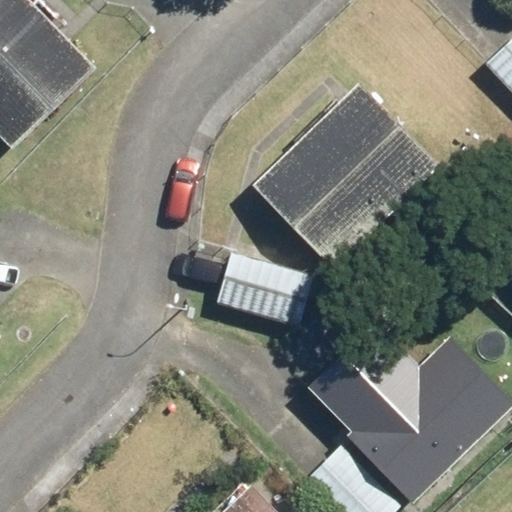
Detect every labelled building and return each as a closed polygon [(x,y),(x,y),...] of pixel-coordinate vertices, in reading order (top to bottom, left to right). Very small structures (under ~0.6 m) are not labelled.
[(23,0),(0,0),(0,149),(1,150),(88,61),(23,0)] [(511,59),(498,73),(511,87),(511,59)] [(332,262),(430,178),(359,95),(260,178),(332,262)] [(228,256),(213,306),(298,331),(312,281),(228,256)] [(410,495),(497,398),(397,308),(309,404),(410,495)]
